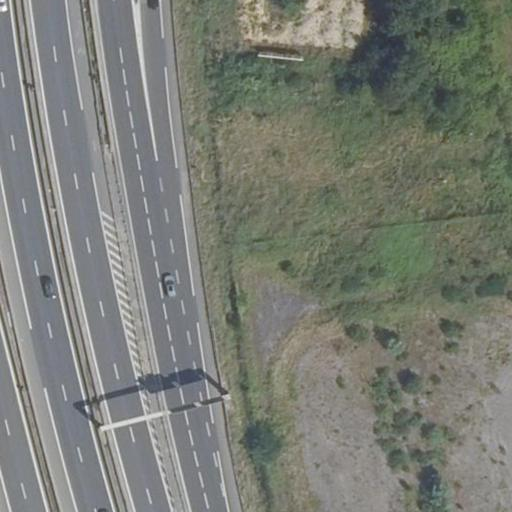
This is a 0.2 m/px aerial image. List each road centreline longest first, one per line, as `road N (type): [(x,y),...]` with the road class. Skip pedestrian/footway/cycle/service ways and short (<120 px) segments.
road 1 (trunk): [(153,511),(105,333),(48,0)]
road 2 (trunk): [(0,54),(39,287),(93,511)]
road 3 (trunk): [(212,511),(139,151)]
road 4 (trunk): [(139,151),(158,92),(153,0)]
road 5 (motorway): [(139,151),(114,0)]
